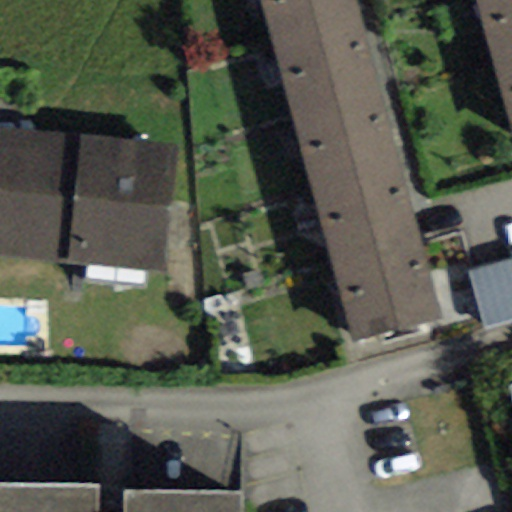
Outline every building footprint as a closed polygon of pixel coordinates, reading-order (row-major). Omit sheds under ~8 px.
[(257,0),(269,43),(360,18),(354,0),(257,0)] [(511,0),(472,0),(493,81),(511,76),(511,0)] [(269,43),(291,123),(382,99),(360,18),(269,43)] [(511,148),(511,76),(493,81),(511,149),(511,148)] [(401,173),(382,99),(291,123),(313,197),(401,173)] [(0,134),(0,253),(162,274),(175,147),(0,134)] [(313,197),(334,274),(422,250),(401,173),(313,197)] [(440,320),(422,250),(334,274),(352,343),(440,320)] [(511,258),(469,270),(486,328),(511,321),(511,258)] [(97,511),(98,485),(0,485),(0,511),(239,511),(240,492),(122,492),(122,511),(97,511)]
